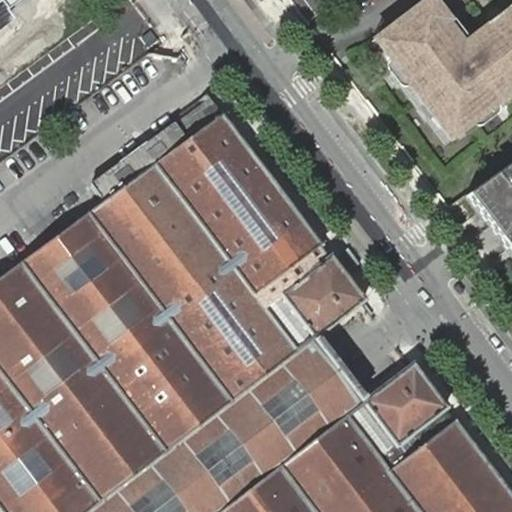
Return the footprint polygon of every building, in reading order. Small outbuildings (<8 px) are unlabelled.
[(0,0),(0,19),(24,0),(0,0)] [(386,50),(381,55),(442,135),(448,130),(454,126),(461,135),(476,123),(490,112),(511,95),(511,13),(508,16),(511,21),(511,24),(496,36),(490,30),(464,49),(446,26),(448,24),(429,0),(428,0),(383,34),(392,46),(386,50)] [(511,21),(508,16),(490,30),(496,36),(511,24),(511,21)] [(377,38),(386,50),(392,46),(383,34),(377,38)] [(246,150),(231,130),(221,117),(208,100),(181,119),(89,186),(100,200),(83,212),(85,214),(0,277),(0,511),(511,511),(511,499),(411,366),(362,402),(338,370),(328,357),(314,338),(361,303),(246,150)] [(490,112),(476,123),(481,129),(495,119),(490,112)] [(455,140),(461,135),(454,126),(448,130),(455,140)] [(511,162),(489,179),(464,197),(477,214),(511,187),(511,162)] [(511,187),(477,214),(498,241),(511,229),(511,187)] [(511,229),(498,241),(511,259),(511,229)]
